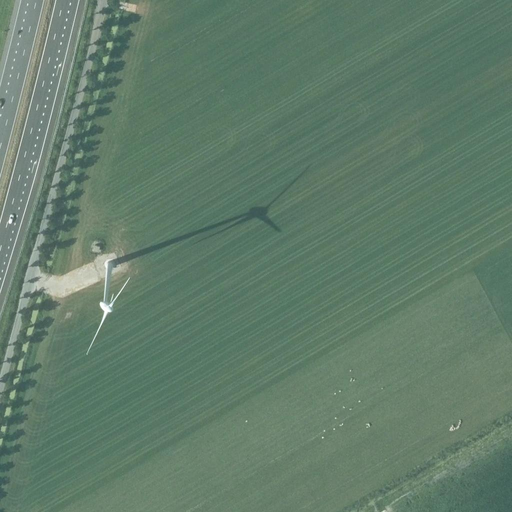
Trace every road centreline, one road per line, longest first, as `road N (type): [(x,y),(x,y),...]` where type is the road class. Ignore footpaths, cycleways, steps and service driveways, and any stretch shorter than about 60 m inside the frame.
road 1 (unclassified): [(0,391),(100,0)]
road 2 (motorway): [(0,249),(62,0)]
road 3 (motorway): [(36,0),(0,147)]
